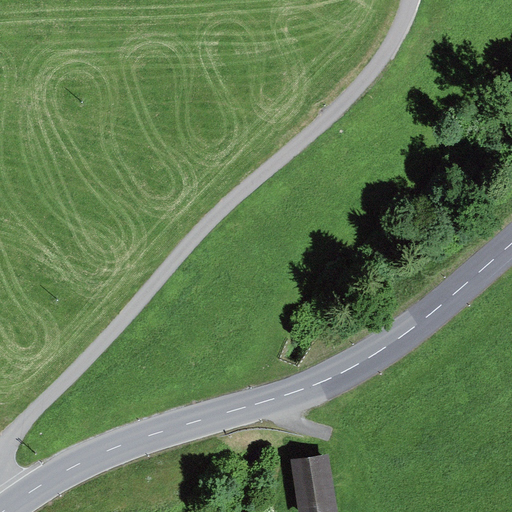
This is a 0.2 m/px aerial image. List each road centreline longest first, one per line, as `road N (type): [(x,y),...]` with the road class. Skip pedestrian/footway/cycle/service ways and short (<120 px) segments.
road 1 (unclassified): [(0,450),(227,202),(353,94),(400,32),(408,0)]
road 2 (tertiary): [(10,506),(114,448),(344,372),(425,319),(511,243)]
